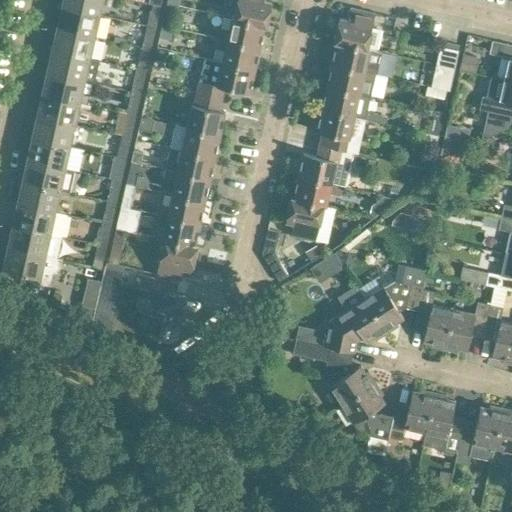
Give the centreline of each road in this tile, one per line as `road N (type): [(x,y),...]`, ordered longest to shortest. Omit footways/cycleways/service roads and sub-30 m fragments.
road 1 (unclassified): [(407,511),(0,307)]
road 2 (residential): [(239,288),(302,0)]
road 3 (residential): [(0,158),(34,0)]
road 4 (residential): [(511,386),(386,356)]
